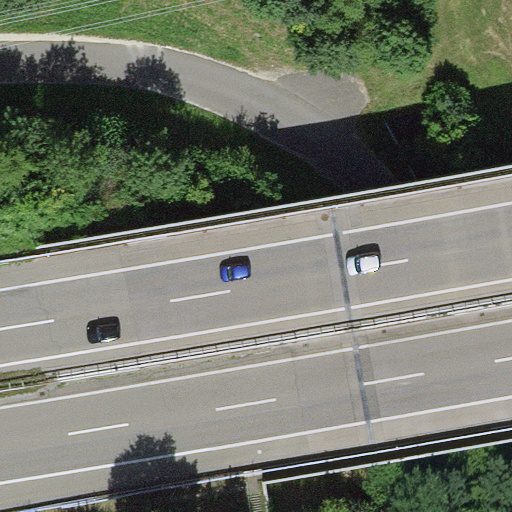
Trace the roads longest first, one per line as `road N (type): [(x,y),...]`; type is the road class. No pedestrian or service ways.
road 1 (unclassified): [(511,402),(378,194),(324,143),(221,88),(127,64),(0,62)]
road 2 (motorway): [(0,443),(511,355)]
road 3 (motorway): [(511,239),(0,326)]
